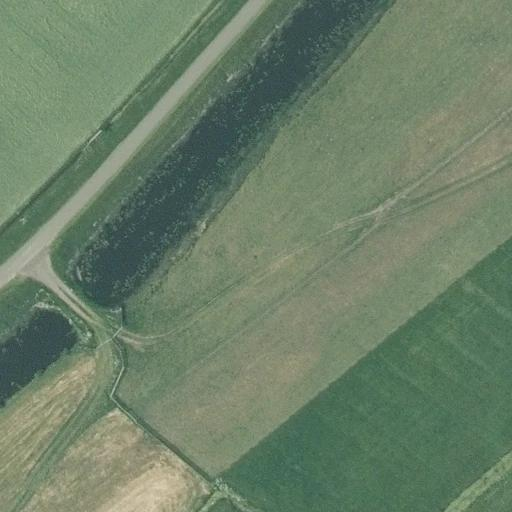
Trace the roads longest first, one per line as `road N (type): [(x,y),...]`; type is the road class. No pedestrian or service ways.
road 1 (track): [(511,156),(296,249),(139,334),(95,326)]
road 2 (unclassified): [(0,276),(257,0)]
road 3 (track): [(95,326),(111,358),(105,395),(22,511)]
